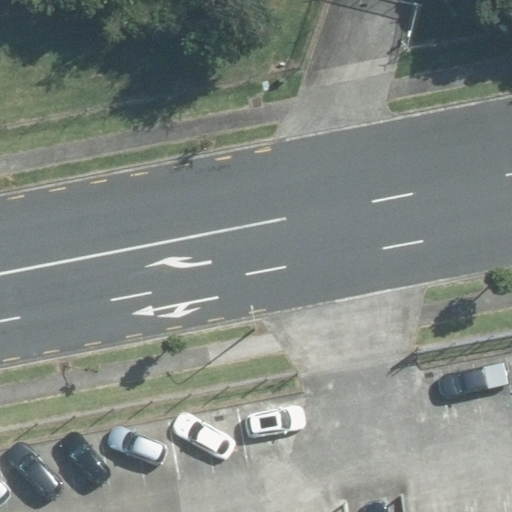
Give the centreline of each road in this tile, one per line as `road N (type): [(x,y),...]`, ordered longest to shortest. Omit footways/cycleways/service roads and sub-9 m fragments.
road 1 (unclassified): [(511,173),(0,273)]
road 2 (unknown): [(317,209),(403,471)]
road 3 (unknown): [(187,511),(403,471)]
